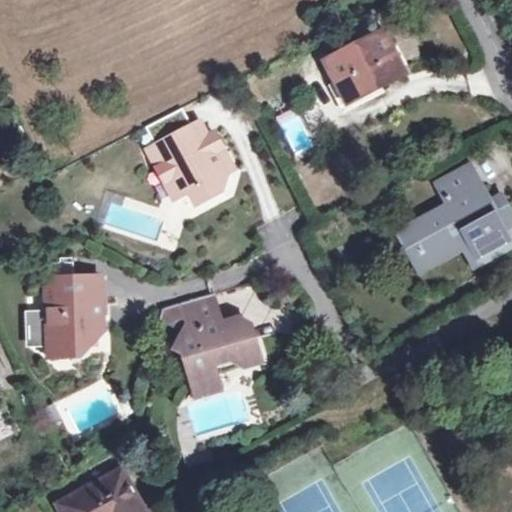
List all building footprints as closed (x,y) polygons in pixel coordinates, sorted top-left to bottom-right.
[(324,63),(345,104),(402,74),(382,33),(324,63)] [(225,177),(224,174),(216,160),(213,161),(209,155),(221,148),(213,132),(206,136),(199,122),(147,150),(173,200),(188,192),(196,205),(220,192),(225,177)] [(233,170),(221,148),(209,155),(213,161),(216,160),(224,174),(233,170)] [(493,212),(488,202),(469,166),(437,184),(447,204),(397,232),(407,248),(414,244),(427,266),(463,247),(473,266),(511,243),(511,220),(504,206),(493,212)] [(493,212),(504,206),(499,196),(488,202),(493,212)] [(414,244),(407,248),(419,271),(427,266),(414,244)] [(47,267),(48,281),(69,279),(67,264),(47,267)] [(78,333),(99,332),(96,277),(69,279),(45,282),(46,330),(47,345),(47,357),(57,357),(78,333)] [(226,332),(223,322),(215,292),(183,300),(163,307),(161,317),(186,330),(178,346),(187,352),(195,379),(217,372),(216,365),(230,360),(239,366),(260,360),(250,325),(240,317),(235,328),(226,332)] [(226,332),(235,328),(240,317),(223,322),(226,332)] [(28,345),(47,345),(46,330),(28,330),(28,345)] [(78,333),(57,357),(81,355),(99,332),(78,333)] [(216,365),(217,372),(239,366),(230,360),(216,365)] [(217,372),(195,379),(201,400),(223,394),(217,372)] [(142,511),(119,470),(58,504),(61,511),(142,511)]
